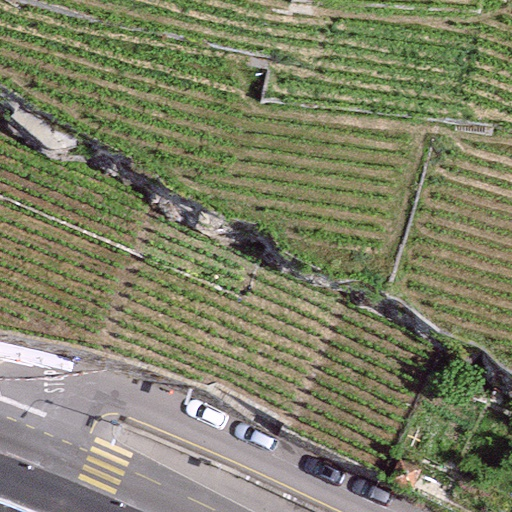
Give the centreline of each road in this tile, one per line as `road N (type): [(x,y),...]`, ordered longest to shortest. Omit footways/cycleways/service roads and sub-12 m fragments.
road 1 (residential): [(0,448),(25,402),(101,390),(369,511)]
road 2 (primary): [(0,449),(146,511)]
